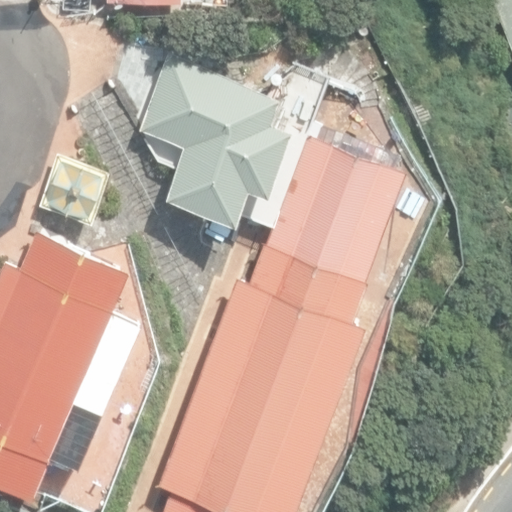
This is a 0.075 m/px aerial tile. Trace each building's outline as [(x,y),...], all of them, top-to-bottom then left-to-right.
[(511,0),(493,0),(511,45),(511,94),(497,108),(511,143),(511,0)] [(279,90),(170,49),(141,125),(185,142),(166,192),(235,218),(249,181),(266,188),(290,123),(269,115),(279,90)] [(294,511),(366,320),(355,316),(356,313),(414,169),(308,127),(249,276),(238,272),(161,480),(173,484),(163,511),(294,511)] [(57,146),(39,200),(93,219),(111,165),(57,146)] [(78,464),(141,317),(113,305),(130,265),(39,226),(22,263),(6,256),(0,270),(0,476),(32,491),(49,452),(78,464)]
